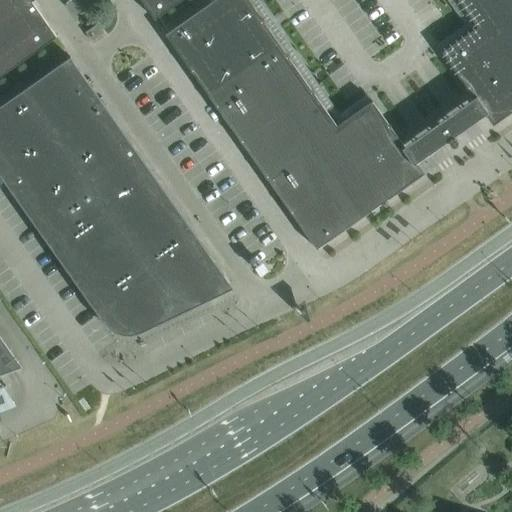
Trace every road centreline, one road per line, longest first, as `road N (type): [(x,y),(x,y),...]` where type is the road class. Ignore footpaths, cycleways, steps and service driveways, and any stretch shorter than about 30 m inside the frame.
road 1 (secondary): [(511,261),(287,420),(128,511)]
road 2 (secondary): [(261,511),(511,332)]
